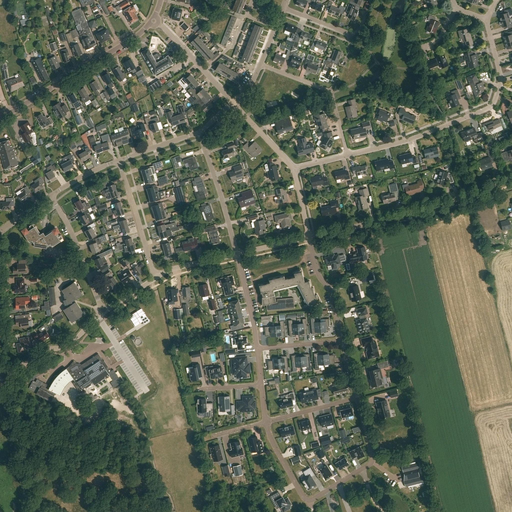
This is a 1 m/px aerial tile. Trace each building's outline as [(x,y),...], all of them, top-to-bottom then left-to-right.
[(105,0),(102,0),(99,1),(101,5),(102,7),(103,8),(106,14),(109,12),(107,10),(108,10),(105,4),(106,3),(105,0)] [(243,4),(244,2),(239,0),(232,0),(236,2),(234,5),(242,8),(243,8),(244,5),(243,4)] [(310,4),(311,0),(297,0),(295,5),(305,8),(307,3),(310,4)] [(311,0),(310,4),(313,5),(311,9),(321,12),(324,4),(315,0),(314,0),(311,0)] [(119,12),(122,10),(130,5),(127,1),(116,7),(119,12)] [(338,16),(339,13),(342,14),(345,7),(340,5),(339,9),(331,6),(332,3),(329,2),(327,8),(330,9),(328,13),(338,16)] [(355,7),(349,4),(347,3),(346,6),(345,8),(347,9),(347,10),(350,12),(348,18),(354,21),(358,11),(354,10),(355,7)] [(242,8),(234,5),(232,4),(232,6),(234,7),(232,11),(240,14),(242,10),(241,10),(242,8)] [(136,12),(132,6),(123,12),(130,24),(137,19),(134,13),(136,12)] [(38,28),(45,27),(46,32),(52,31),(49,18),(52,18),(50,8),(45,9),(45,12),(41,13),(42,20),(37,21),(38,28)] [(81,8),(71,12),(76,23),(75,24),(82,40),(81,40),(85,50),(96,45),(81,8)] [(182,10),(174,8),(172,19),(179,21),(182,10)] [(499,16),(501,21),(509,19),(508,16),(511,15),(511,12),(511,11),(511,9),(504,11),(505,14),(499,16)] [(436,18),(429,15),(427,21),(430,22),(427,30),(435,34),(439,23),(434,21),(436,18)] [(509,19),(501,21),(503,28),(509,26),(510,28),(511,27),(511,24),(511,25),(509,19)] [(189,27),(184,22),(180,26),(185,31),(189,27)] [(292,40),(295,42),(298,35),(295,34),(297,28),(288,24),(285,30),(294,34),(292,40)] [(255,25),(253,31),(260,34),(261,34),(262,30),(263,28),(255,25)] [(97,30),(99,34),(97,35),(101,43),(110,38),(108,35),(110,34),(109,33),(109,32),(108,31),(108,30),(107,29),(105,31),(103,27),(97,30)] [(206,37),(208,35),(202,28),(197,32),(199,35),(202,33),(206,37)] [(468,28),(459,30),(461,38),(462,38),(463,42),(465,41),(466,47),(473,45),(472,39),(471,39),(468,28)] [(69,32),(70,33),(65,34),(69,43),(71,42),(72,46),(71,47),(75,56),(82,54),(78,44),(77,44),(76,41),(74,41),(73,39),(79,36),(76,29),(69,32)] [(253,31),(250,37),(258,39),(258,40),(259,40),(260,36),(259,36),(260,34),(253,31)] [(503,37),(505,43),(511,41),(511,31),(507,33),(508,36),(503,37)] [(298,35),(295,42),(293,46),(296,47),(299,39),(309,42),(311,36),(302,32),(301,36),(298,35)] [(193,46),(194,45),(195,47),(202,41),(197,36),(191,43),(193,46)] [(250,37),(248,42),(256,45),(256,46),(258,42),(257,42),(258,40),(258,39),(250,37)] [(198,50),(200,51),(206,46),(208,44),(206,42),(204,44),(202,41),(195,47),(198,50)] [(327,44),(318,41),(316,44),(313,43),(311,50),(314,51),(315,47),(324,51),(327,44)] [(248,42),(246,48),(254,51),(256,48),(255,48),(256,45),(248,42)] [(202,54),(204,56),(210,50),(206,46),(200,51),(199,52),(202,55),(202,54)] [(244,54),(251,57),(252,57),(253,54),(253,53),(254,51),(246,48),(244,54)] [(153,56),(149,49),(141,53),(154,76),(173,64),(168,56),(163,59),(162,57),(160,58),(160,56),(157,56),(156,56),(155,55),(153,56)] [(204,56),(203,56),(206,59),(208,61),(210,59),(212,61),(219,55),(217,52),(214,55),(210,50),(204,56)] [(328,58),(327,61),(333,64),(339,66),(339,62),(338,62),(342,53),(335,50),(332,59),(328,58)] [(288,61),(290,54),(287,53),(285,58),(276,55),(273,61),(283,65),(285,60),(288,61)] [(464,55),(466,62),(468,61),(469,64),(468,64),(469,66),(470,67),(470,68),(478,66),(476,59),(477,59),(476,55),(472,56),(471,53),(464,55)] [(48,56),(50,59),(49,60),(54,69),(60,66),(58,62),(57,58),(55,59),(54,57),(53,58),(51,54),(48,56)] [(244,54),(241,60),(250,63),(251,59),(251,57),(244,54)] [(290,54),(288,61),(290,62),(289,66),(298,69),(301,63),(292,59),(293,56),(290,54)] [(448,65),(444,54),(436,57),(437,58),(427,62),(429,69),(438,65),(440,64),(442,68),(448,65)] [(45,67),(40,58),(30,63),(35,71),(37,72),(40,77),(41,77),(43,81),(48,78),(46,74),(43,68),(45,67)] [(126,62),(123,64),(126,68),(124,69),(127,73),(129,72),(130,71),(133,77),(137,75),(139,79),(144,75),(142,72),(143,71),(140,67),(137,69),(131,59),(126,62)] [(310,61),(307,59),(305,66),(308,67),(306,70),(315,74),(318,68),(309,64),(310,61)] [(324,60),(323,62),(326,63),(325,67),(324,70),(327,71),(325,78),(331,80),(335,71),(331,69),(333,64),(327,61),(324,60)] [(219,73),(221,74),(225,66),(219,63),(215,70),(216,71),(215,71),(219,73)] [(224,76),(226,77),(230,70),(225,66),(221,74),(224,76)] [(123,74),(118,67),(113,70),(120,81),(126,78),(124,73),(123,74)] [(230,79),(231,80),(236,73),(230,70),(226,77),(226,78),(229,80),(230,79)] [(104,74),(105,75),(102,76),(107,85),(108,84),(110,88),(106,90),(109,96),(115,93),(112,88),(113,87),(111,83),(112,82),(109,77),(111,76),(108,71),(104,74)] [(236,73),(231,80),(232,80),(231,81),(235,83),(235,82),(237,83),(241,76),(236,73)] [(184,89),(195,79),(190,74),(189,76),(186,79),(183,77),(178,82),(184,89)] [(146,80),(144,75),(139,79),(138,79),(140,83),(146,80)] [(470,85),(471,88),(472,88),(476,97),(481,95),(480,92),(482,92),(484,86),(483,82),(479,83),(475,75),(467,78),(470,85)] [(24,85),(21,77),(12,81),(12,80),(7,82),(11,91),(16,89),(16,88),(24,85)] [(190,96),(196,91),(194,89),(198,85),(198,86),(200,84),(195,79),(184,89),(187,92),(184,95),(188,99),(189,98),(190,96)] [(152,92),(162,85),(159,80),(149,86),(152,92)] [(100,89),(95,81),(90,84),(98,96),(100,95),(101,95),(100,94),(98,90),(100,89)] [(84,88),(79,91),(83,98),(81,99),(84,104),(91,99),(84,88)] [(194,100),(197,103),(208,93),(203,88),(201,90),(202,90),(198,93),(196,91),(190,96),(189,98),(193,102),(194,100)] [(460,97),(457,90),(451,92),(452,96),(448,98),(451,107),(459,104),(457,98),(460,97)] [(101,95),(100,95),(103,99),(104,98),(106,102),(110,99),(105,91),(100,94),(101,95)] [(130,93),(125,96),(131,105),(136,102),(130,93)] [(208,93),(197,103),(205,112),(211,107),(206,103),(210,99),(210,100),(212,98),(208,93)] [(69,97),(73,104),(75,109),(82,105),(79,101),(78,102),(74,94),(69,97)] [(349,107),(348,107),(345,108),(348,119),(357,116),(354,105),(356,105),(354,100),(348,101),(349,107)] [(65,113),(69,111),(65,105),(62,107),(59,103),(53,107),(55,110),(53,112),(57,117),(58,116),(60,118),(66,114),(65,113)] [(177,116),(180,125),(186,123),(185,121),(183,115),(186,114),(183,107),(181,104),(177,106),(178,109),(180,115),(177,116)] [(398,114),(399,115),(403,117),(402,120),(413,124),(416,117),(405,112),(405,111),(400,109),(398,114)] [(396,119),(393,120),(392,117),(390,116),(391,114),(380,110),(378,114),(379,114),(377,120),(382,122),(382,121),(386,123),(387,120),(390,119),(390,121),(389,121),(391,127),(395,126),(394,125),(397,124),(396,119)] [(173,127),(180,125),(177,116),(173,117),(171,111),(166,113),(168,120),(171,119),(173,125),(172,125),(173,127)] [(325,132),(325,131),(324,128),(328,127),(326,120),(325,120),(323,113),(319,114),(319,113),(313,115),(315,120),(316,120),(318,126),(320,126),(321,129),(318,129),(319,133),(321,132),(322,133),(325,132)] [(41,114),(36,117),(40,123),(39,123),(42,129),(50,124),(50,125),(53,123),(50,117),(47,119),(45,116),(43,117),(41,114)] [(150,120),(149,117),(145,119),(147,125),(150,124),(153,133),(159,130),(157,123),(159,122),(157,117),(150,120)] [(275,122),(279,134),(293,129),(289,117),(275,122)] [(94,126),(90,118),(86,120),(90,128),(94,126)] [(501,126),(499,120),(493,122),(492,121),(483,125),(485,131),(489,130),(490,132),(493,131),(492,130),(501,126)] [(31,126),(28,122),(24,125),(24,126),(21,128),(24,133),(21,135),(25,142),(28,140),(29,141),(33,138),(32,138),(31,139),(29,134),(33,132),(30,126),(31,126)] [(371,129),(369,122),(362,124),(363,128),(352,130),(354,139),(367,136),(366,130),(371,129)] [(146,131),(144,124),(138,126),(140,130),(137,131),(136,127),(130,129),(133,137),(136,136),(137,139),(144,136),(143,132),(146,131)] [(477,135),(474,128),(462,133),(465,142),(474,138),(476,143),(482,141),(480,134),(477,135)] [(123,132),(119,133),(123,144),(129,142),(127,137),(130,136),(128,131),(127,129),(122,131),(123,132)] [(319,146),(325,150),(327,146),(330,147),(332,144),(331,144),(333,140),(332,140),(331,136),(332,135),(331,132),(324,134),(324,137),(322,142),(319,140),(316,144),(317,144),(319,146)] [(123,144),(119,133),(116,135),(111,136),(113,142),(115,141),(117,146),(123,144)] [(104,144),(101,144),(103,151),(110,149),(108,143),(111,142),(108,134),(101,136),(104,144)] [(103,151),(101,144),(97,146),(94,137),(88,139),(92,148),(94,147),(96,153),(103,151)] [(307,145),(305,138),(298,140),(299,146),(297,147),(299,155),(306,153),(306,154),(314,152),(312,143),(307,145)] [(10,147),(8,141),(0,143),(0,146),(1,149),(0,149),(0,154),(4,170),(18,166),(14,150),(13,150),(12,146),(10,147)] [(73,141),(69,144),(72,150),(77,147),(73,141)] [(235,147),(233,143),(227,145),(228,149),(226,149),(226,150),(222,151),(224,158),(234,155),(232,148),(235,147)] [(254,158),(262,150),(259,147),(258,148),(254,143),(251,146),(248,143),(243,147),(248,153),(249,152),(254,158)] [(83,161),(90,157),(87,152),(90,150),(87,145),(82,148),(85,152),(79,155),(83,161)] [(438,156),(436,147),(423,150),(426,159),(438,156)] [(508,160),(509,160),(510,161),(511,161),(511,160),(511,147),(511,148),(511,149),(506,152),(501,154),(504,161),(505,161),(506,162),(508,160)] [(34,157),(31,159),(35,165),(42,160),(40,152),(33,153),(34,157)] [(412,157),(411,153),(399,156),(401,165),(413,162),(413,164),(417,163),(415,156),(412,157)] [(71,161),(74,160),(71,154),(67,157),(69,161),(62,165),(63,168),(62,168),(65,173),(69,170),(68,169),(74,166),(71,161)] [(179,167),(178,162),(182,161),(180,156),(172,158),(175,168),(179,167)] [(192,158),(184,161),(184,164),(188,163),(190,170),(198,168),(195,160),(192,160),(192,158)] [(492,166),(489,158),(479,161),(483,170),(492,166)] [(388,162),(388,159),(375,162),(377,171),(389,168),(390,169),(394,168),(392,161),(388,162)] [(267,171),(269,171),(271,181),(279,179),(276,166),(273,166),(272,163),(265,165),(266,171),(267,171)] [(46,174),(51,182),(57,179),(52,172),(54,171),(55,172),(58,169),(55,164),(52,166),(51,165),(46,168),(49,173),(46,174)] [(243,173),(241,165),(234,168),(235,171),(229,173),(232,181),(236,180),(236,181),(238,183),(240,182),(243,178),(243,177),(242,174),(243,173)] [(367,169),(367,165),(360,167),(360,166),(352,168),(353,174),(356,173),(357,176),(367,174),(366,169),(367,169)] [(141,171),(143,177),(153,174),(156,173),(154,166),(146,168),(146,169),(141,171)] [(344,170),(334,173),(336,180),(337,182),(338,183),(340,182),(341,181),(340,179),(341,178),(342,179),(345,179),(345,180),(350,179),(349,177),(348,172),(344,172),(344,170)] [(450,183),(453,182),(450,174),(439,170),(436,183),(444,185),(446,177),(448,178),(450,183)] [(158,180),(157,179),(156,173),(153,174),(143,177),(145,183),(150,182),(150,183),(155,182),(156,181),(158,180)] [(194,181),(192,182),(193,185),(194,187),(197,186),(198,191),(195,193),(197,200),(206,197),(205,194),(206,193),(202,180),(201,180),(200,176),(194,179),(194,181)] [(312,187),(313,187),(313,189),(314,189),(317,189),(317,188),(317,186),(323,184),(324,186),(328,185),(326,178),(322,179),(321,176),(310,179),(312,187)] [(44,183),(40,177),(34,181),(35,183),(31,187),(35,193),(43,187),(42,185),(44,183)] [(403,192),(406,191),(407,196),(420,192),(420,189),(423,188),(421,181),(417,182),(418,184),(409,186),(408,184),(402,185),(403,192)] [(399,197),(396,183),(388,185),(390,193),(382,195),(384,203),(387,203),(388,203),(390,203),(391,202),(395,201),(395,199),(399,197)] [(102,191),(103,195),(116,190),(115,187),(116,187),(115,185),(114,184),(108,186),(108,189),(102,191)] [(147,189),(148,196),(159,192),(158,189),(157,189),(156,185),(151,187),(152,188),(147,189)] [(31,192),(27,186),(20,191),(22,193),(17,196),(21,202),(30,197),(28,194),(31,192)] [(174,189),(176,197),(183,195),(181,187),(174,189)] [(276,200),(275,201),(275,203),(276,204),(279,203),(288,201),(285,188),(276,190),(278,199),(276,200)] [(369,195),(367,188),(359,190),(360,196),(355,197),(356,202),(357,202),(359,210),(367,207),(365,196),(369,195)] [(116,190),(103,195),(104,197),(111,195),(112,198),(118,196),(116,190)] [(256,203),(252,190),(242,194),(243,197),(238,199),(241,208),(256,203)] [(159,192),(148,196),(150,202),(155,200),(156,202),(160,200),(159,196),(160,196),(159,192)] [(15,206),(14,198),(6,199),(6,202),(1,203),(1,210),(11,209),(11,206),(15,206)] [(82,203),(80,200),(75,203),(79,210),(80,209),(82,212),(91,208),(89,204),(87,205),(85,201),(82,203)] [(339,207),(337,201),(330,202),(331,206),(321,208),(323,216),(333,214),(337,213),(335,208),(339,207)] [(114,204),(116,210),(122,208),(120,202),(114,204)] [(153,210),(154,213),(164,211),(161,203),(157,204),(157,205),(152,207),(151,208),(152,210),(153,210)] [(203,207),(200,208),(202,213),(204,212),(208,223),(212,221),(211,219),(214,218),(209,205),(203,207)] [(84,225),(90,222),(92,221),(89,214),(90,213),(88,210),(82,213),(83,215),(80,218),(84,225)] [(166,218),(164,211),(154,213),(156,220),(161,219),(161,220),(166,218)] [(292,219),(290,213),(275,216),(276,223),(281,222),(283,229),(291,227),(289,220),(292,219)] [(252,228),(254,228),(256,236),(263,234),(262,230),(266,229),(264,220),(256,222),(256,220),(258,219),(257,215),(248,217),(249,221),(253,220),(254,222),(251,223),(252,228)] [(114,230),(128,226),(126,220),(120,222),(121,225),(113,227),(114,230)] [(509,220),(500,222),(503,231),(511,229),(509,220)] [(95,226),(94,223),(87,227),(89,229),(85,232),(89,240),(96,236),(92,228),(95,226)] [(60,240),(63,238),(61,235),(60,236),(57,232),(58,232),(56,228),(53,230),(53,229),(45,235),(44,234),(42,233),(41,234),(35,226),(34,227),(32,224),(29,226),(30,227),(26,229),(26,228),(22,230),(24,233),(23,234),(29,242),(32,240),(34,243),(33,247),(46,249),(47,246),(50,244),(52,247),(60,241),(60,240)] [(157,226),(159,232),(177,227),(176,224),(172,225),(171,224),(167,225),(167,226),(165,226),(164,224),(157,226)] [(128,226),(114,230),(114,233),(121,231),(123,232),(123,234),(130,232),(128,226)] [(200,233),(206,232),(209,232),(212,245),(220,243),(217,229),(216,230),(215,226),(199,230),(200,233)] [(177,227),(159,232),(161,238),(168,236),(167,233),(171,232),(177,230),(177,227)] [(95,239),(96,243),(90,245),(93,254),(99,251),(97,245),(101,244),(101,243),(109,239),(109,237),(107,234),(95,239)] [(116,244),(117,246),(117,248),(119,248),(133,244),(131,238),(125,240),(126,243),(123,244),(121,245),(120,243),(116,244)] [(188,241),(182,243),(182,244),(184,251),(195,248),(195,249),(199,248),(196,239),(193,240),(193,238),(188,239),(188,241)] [(172,254),(169,242),(162,244),(165,256),(172,254)] [(133,244),(119,248),(119,250),(123,249),(124,252),(134,250),(133,244)] [(358,253),(350,255),(351,262),(359,260),(359,261),(367,259),(367,258),(369,258),(368,254),(366,255),(364,247),(357,249),(358,253)] [(107,255),(106,252),(99,255),(100,257),(95,260),(98,268),(104,265),(103,263),(107,262),(104,256),(107,255)] [(340,263),(338,255),(334,256),(334,254),(329,255),(329,257),(325,258),(327,266),(331,265),(332,267),(336,266),(336,264),(340,263)] [(27,264),(27,260),(18,260),(18,264),(17,265),(17,268),(13,268),(13,274),(25,273),(25,264),(27,264)] [(144,266),(141,262),(138,265),(133,268),(137,276),(143,272),(140,268),(144,266)] [(102,272),(109,268),(107,264),(100,269),(102,272)] [(108,269),(102,274),(105,279),(112,274),(108,269)] [(119,276),(125,284),(131,280),(129,278),(132,276),(128,270),(119,276)] [(262,297),(262,302),(265,302),(265,304),(263,305),(264,305),(266,305),(267,311),(294,308),(293,298),(276,299),(277,302),(276,302),(274,295),(273,290),(298,284),(309,304),(309,305),(320,302),(318,297),(315,298),(313,288),(311,288),(309,281),(305,282),(304,282),(302,272),(299,273),(298,271),(293,273),(294,277),(290,278),(291,279),(288,280),(288,278),(284,279),(283,276),(279,277),(279,279),(277,279),(276,278),(272,279),(272,280),(269,281),(269,283),(266,283),(266,285),(264,286),(263,284),(259,285),(260,293),(261,293),(262,297)] [(117,282),(113,277),(108,280),(110,283),(107,285),(112,292),(117,289),(114,284),(117,282)] [(224,278),(220,279),(222,287),(223,287),(225,295),(232,293),(231,286),(232,285),(234,284),(232,277),(228,277),(224,278)] [(24,285),(23,279),(16,280),(16,286),(14,286),(14,293),(25,292),(24,285)] [(73,286),(72,284),(62,291),(64,294),(63,295),(64,300),(63,300),(65,305),(66,305),(67,308),(63,310),(70,320),(72,319),(73,321),(81,315),(80,313),(82,312),(75,302),(72,305),(70,302),(80,296),(79,294),(80,293),(75,284),(73,286)] [(208,288),(207,284),(200,285),(200,287),(199,287),(201,297),(210,295),(208,290),(207,288),(208,288)] [(358,299),(360,299),(359,293),(360,292),(358,286),(353,287),(353,288),(349,289),(352,301),(357,300),(357,301),(358,300),(358,299)] [(190,295),(189,287),(183,288),(183,289),(182,289),(183,296),(190,295)] [(167,291),(168,302),(168,305),(175,304),(174,302),(178,301),(176,289),(168,290),(168,291),(167,291)] [(29,304),(29,298),(16,298),(16,305),(15,306),(15,309),(20,309),(20,308),(25,308),(25,304),(29,304)] [(238,300),(228,303),(229,309),(239,306),(238,300)] [(239,306),(229,309),(231,314),(241,312),(239,306)] [(360,334),(368,332),(364,318),(362,319),(361,316),(366,314),(364,308),(357,309),(359,316),(360,319),(356,320),(360,334)] [(182,309),(174,310),(175,320),(181,319),(181,322),(184,322),(182,309)] [(241,312),(231,314),(232,320),(242,318),(241,312)] [(30,318),(29,314),(21,315),(21,319),(15,319),(16,325),(20,325),(21,328),(29,327),(27,318),(30,318)] [(242,318),(232,320),(233,326),(244,324),(242,318)] [(317,332),(321,332),(320,322),(315,322),(314,318),(311,318),(312,334),(318,334),(317,332)] [(297,324),(298,334),(302,334),(302,335),(307,335),(306,319),(302,319),(303,323),(297,324)] [(325,321),(320,322),(321,332),(327,331),(327,329),(328,329),(328,327),(329,327),(329,319),(325,319),(325,321)] [(295,334),(298,334),(297,324),(292,324),(292,320),(288,320),(290,336),(295,336),(295,334)] [(275,326),(276,336),(279,336),(280,337),(285,337),(284,321),(280,321),(280,326),(275,326)] [(35,332),(31,335),(35,340),(37,338),(40,342),(49,336),(46,332),(48,330),(45,325),(38,329),(41,332),(37,335),(35,332)] [(276,336),(275,326),(264,327),(265,335),(270,335),(270,336),(276,336)] [(247,343),(246,336),(242,337),(242,336),(239,336),(239,337),(235,338),(236,345),(237,345),(238,350),(245,349),(244,344),(247,343)] [(30,346),(30,344),(28,337),(20,339),(20,343),(17,344),(18,353),(27,351),(26,347),(30,346)] [(366,354),(367,357),(368,358),(379,356),(375,342),(373,343),(371,337),(361,340),(363,346),(366,345),(367,349),(367,350),(368,352),(367,352),(367,353),(366,354)] [(80,364),(78,363),(68,370),(83,392),(85,390),(83,388),(92,382),(94,386),(110,376),(108,373),(110,372),(107,367),(108,367),(104,361),(103,361),(98,353),(81,365),(80,364)] [(324,364),(323,355),(319,355),(319,353),(314,354),(315,370),(319,369),(319,365),(324,364)] [(301,357),(301,367),(307,366),(307,371),(311,370),(309,354),(304,355),(304,356),(301,357)] [(323,355),(324,364),(334,364),(334,355),(329,356),(329,354),(323,355)] [(301,367),(301,357),(297,357),(297,355),(291,356),(293,372),(297,372),(296,367),(301,367)] [(278,359),(279,369),(284,368),(285,373),(288,372),(287,356),(281,357),(281,358),(278,359)] [(250,373),(249,367),(249,363),(247,364),(246,357),(231,358),(233,375),(238,374),(238,378),(241,378),(242,378),(242,377),(245,377),(245,373),(250,373)] [(269,370),(279,369),(278,359),(272,359),(272,361),(268,361),(269,370)] [(68,370),(78,363),(76,363),(73,361),(69,366),(64,370),(62,368),(59,373),(57,376),(57,375),(56,375),(55,375),(55,376),(54,376),(53,377),(55,378),(51,383),(52,384),(50,386),(42,382),(41,385),(42,386),(40,388),(40,387),(36,394),(51,402),(55,393),(60,395),(62,391),(64,386),(69,381),(73,379),(75,381),(73,382),(80,393),(83,392),(68,370)] [(202,378),(199,364),(193,366),(194,368),(190,369),(191,372),(189,373),(191,380),(192,380),(192,381),(199,379),(198,378),(202,378)] [(210,375),(211,379),(223,376),(222,372),(223,371),(223,368),(222,368),(221,367),(209,370),(208,367),(205,367),(207,376),(210,375)] [(369,371),(371,377),(369,378),(371,387),(381,384),(379,380),(382,379),(381,378),(382,378),(380,370),(379,370),(379,368),(369,371)] [(335,395),(348,391),(346,383),(332,387),(335,395)] [(299,393),(302,403),(318,398),(315,389),(299,393)] [(389,391),(391,398),(398,396),(397,390),(389,391)] [(291,400),(295,399),(293,392),(290,393),(290,394),(287,395),(288,398),(279,400),(281,409),(293,406),(291,400)] [(230,396),(219,397),(219,411),(229,411),(229,414),(235,414),(235,405),(230,405),(230,396)] [(253,401),(253,396),(243,397),(243,402),(237,402),(237,409),(240,409),(240,412),(249,411),(248,408),(255,408),(255,401),(253,401)] [(198,407),(197,407),(198,412),(204,412),(204,415),(204,416),(212,416),(211,409),(213,409),(213,403),(206,403),(206,399),(198,400),(198,407)] [(386,403),(386,400),(376,403),(377,406),(376,406),(377,408),(378,408),(379,411),(378,411),(380,419),(390,416),(388,409),(389,409),(387,403),(386,403)] [(347,409),(340,411),(343,420),(345,420),(344,417),(353,414),(352,411),(353,411),(352,406),(346,408),(347,409)] [(322,428),(334,425),(331,414),(319,417),(320,419),(321,425),(322,428)] [(309,420),(299,423),(301,431),(312,428),(309,420)] [(284,428),(280,429),(282,437),(295,434),(293,426),(288,427),(288,426),(284,427),(284,428)] [(248,439),(251,452),(257,451),(257,454),(264,452),(261,442),(258,442),(257,437),(248,439)] [(321,439),(322,445),(331,443),(330,437),(321,439)] [(232,450),(230,450),(232,457),(243,454),(242,447),(241,447),(239,441),(230,443),(232,450)] [(221,451),(219,445),(210,448),(211,454),(210,454),(211,459),(215,458),(216,461),(223,459),(222,454),(221,454),(220,451),(221,451)] [(295,455),(302,454),(300,446),(293,447),(295,455)] [(356,455),(357,459),(365,456),(360,446),(349,452),(351,457),(356,455)] [(321,449),(315,452),(316,456),(318,455),(320,459),(325,456),(321,449)] [(345,458),(336,463),(340,471),(349,465),(345,458)] [(404,481),(406,487),(425,482),(424,476),(419,477),(417,469),(419,468),(418,462),(402,466),(405,479),(407,478),(407,480),(404,481)] [(221,466),(224,476),(224,477),(225,476),(230,475),(228,465),(221,466)] [(240,465),(233,467),(235,473),(235,476),(243,475),(240,465)] [(326,465),(319,470),(325,479),(332,475),(326,465)] [(306,477),(302,479),(305,484),(304,485),(307,490),(308,490),(309,490),(312,488),(312,487),(316,485),(311,477),(314,475),(310,468),(303,472),(306,477)] [(270,497),(275,505),(278,504),(280,507),(281,507),(283,511),(290,508),(289,506),(291,505),(287,498),(284,500),(283,497),(282,498),(278,492),(270,497)] [(166,509),(172,507),(169,498),(163,500),(166,509)]
